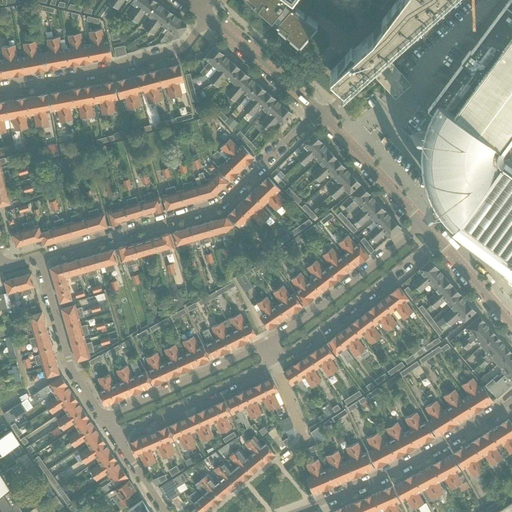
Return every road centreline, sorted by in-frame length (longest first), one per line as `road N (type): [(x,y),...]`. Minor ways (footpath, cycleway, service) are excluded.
road 1 (residential): [(114,435),(309,341),(435,238)]
road 2 (residential): [(422,224),(265,345),(103,419)]
road 3 (residential): [(39,257),(226,197),(316,110)]
road 4 (residential): [(296,511),(424,455),(511,400)]
road 5 (residential): [(207,16),(184,49),(0,90)]
road 6 (residential): [(103,419),(71,368),(39,257)]
road 7 (residential): [(322,115),(454,0)]
road 8 (tertiary): [(422,224),(322,115)]
road 9 (tertiary): [(316,110),(207,16)]
